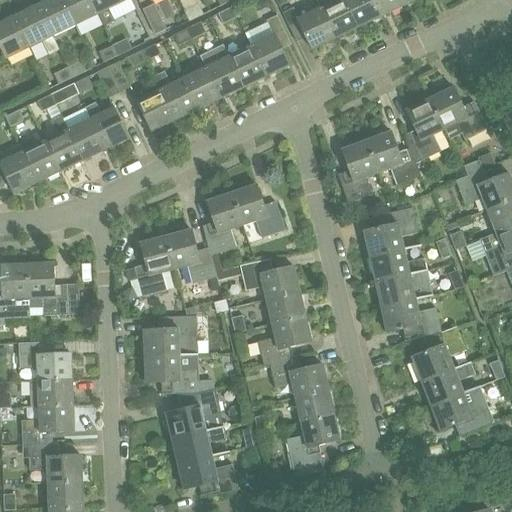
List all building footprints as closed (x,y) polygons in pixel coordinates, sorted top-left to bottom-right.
[(62,0),(52,0),(39,7),(54,38),(54,37),(76,27),(62,0)] [(90,0),(62,0),(76,27),(98,16),(90,0)] [(119,0),(90,0),(98,16),(98,15),(104,27),(115,22),(109,10),(121,4),(119,0)] [(316,0),(321,9),(336,40),(359,29),(345,0),(340,0),(332,4),(330,0),(316,0)] [(345,0),(359,29),(381,18),(372,0),(345,0)] [(372,0),(381,18),(404,7),(400,0),(372,0)] [(307,39),(313,51),(336,40),(321,9),(299,20),(291,3),(280,9),(297,44),(307,39)] [(143,10),(155,36),(167,30),(155,4),(143,10)] [(185,12),(190,22),(204,15),(199,5),(198,5),(185,11),(185,12)] [(15,18),(30,49),(43,43),(49,56),(60,51),(54,37),(54,38),(39,7),(15,18)] [(218,15),(223,25),(238,18),(233,7),(218,15)] [(252,48),(267,79),(290,68),(281,51),(292,46),(278,17),(267,23),(274,38),(252,48)] [(0,25),(0,45),(7,60),(30,49),(15,18),(0,25)] [(187,30),(192,40),(206,33),(201,23),(187,30)] [(173,36),(178,47),(192,40),(187,30),(173,36)] [(125,40),(113,46),(118,57),(129,51),(125,40)] [(141,52),(146,63),(161,55),(156,45),(141,52)] [(104,64),(118,57),(113,46),(99,53),(104,64)] [(229,59),(244,90),(267,79),(252,48),(229,59)] [(128,58),(133,69),(146,63),(141,52),(128,58)] [(206,70),(221,101),(244,90),(229,59),(206,70)] [(68,68),(73,78),(87,71),(82,61),(68,68)] [(107,68),(119,94),(132,88),(119,62),(107,68)] [(54,75),(59,85),(73,78),(68,68),(54,75)] [(97,73),(109,99),(119,94),(107,68),(97,73)] [(184,81),(198,112),(221,101),(206,70),(184,81)] [(161,92),(176,123),(198,112),(184,81),(171,87),(164,72),(153,78),(161,92)] [(74,84),(50,96),(55,106),(79,94),(74,84)] [(430,100),(445,130),(457,124),(465,140),(487,130),(473,103),(462,109),(453,89),(430,100)] [(137,104),(152,134),(176,123),(161,92),(137,104)] [(37,102),(43,112),(55,106),(50,96),(37,102)] [(406,137),(411,150),(417,164),(441,152),(433,136),(445,130),(430,100),(407,112),(417,132),(406,137)] [(88,123),(103,153),(129,140),(115,111),(102,117),(99,109),(88,114),(92,122),(88,123)] [(6,117),(11,128),(25,121),(20,111),(6,117)] [(62,136),(76,166),(103,153),(88,123),(70,132),(62,117),(51,122),(59,138),(62,136)] [(367,143),(379,175),(392,170),(399,187),(422,178),(417,164),(411,150),(400,154),(392,134),(367,143)] [(35,149),(49,179),(76,166),(62,136),(59,138),(35,149)] [(9,162),(23,191),(49,179),(35,149),(34,149),(30,141),(20,146),(24,154),(9,162)] [(339,177),(350,205),(373,196),(366,180),(379,175),(367,143),(343,152),(351,172),(339,177)] [(469,178),(484,172),(479,161),(465,167),(469,178)] [(0,187),(9,183),(15,195),(23,191),(9,162),(1,166),(0,164),(0,187)] [(487,212),(511,201),(511,183),(508,175),(488,183),(484,172),(469,178),(456,183),(465,206),(482,199),(487,212)] [(233,196),(244,228),(257,224),(262,240),(285,233),(276,203),(264,208),(258,187),(233,196)] [(213,257),(217,273),(223,272),(217,255),(237,249),(232,232),(244,228),(233,196),(209,204),(215,225),(204,228),(209,250),(210,250),(212,257),(213,257)] [(511,228),(511,201),(487,212),(496,234),(496,235),(511,228)] [(365,234),(372,260),(405,252),(402,238),(420,234),(414,210),(377,218),(380,230),(365,234)] [(511,228),(496,235),(496,234),(480,240),(485,254),(485,255),(494,278),(507,272),(507,273),(511,270),(511,228)] [(219,282),(217,273),(213,257),(212,257),(210,250),(209,250),(198,253),(192,232),(167,239),(175,270),(188,267),(193,285),(210,280),(213,292),(220,290),(218,282),(219,282)] [(450,236),(456,251),(467,247),(461,232),(450,236)] [(162,274),(175,270),(167,239),(142,245),(147,266),(136,270),(139,280),(143,298),(167,291),(162,274)] [(436,243),(443,260),(452,256),(445,239),(436,243)] [(372,260),(377,285),(428,272),(425,259),(408,263),(405,252),(372,260)] [(264,287),(268,302),(300,294),(294,268),(273,273),(270,261),(223,272),(217,273),(219,282),(243,276),(247,292),(264,287)] [(55,264),(29,265),(30,300),(44,299),(44,317),(81,316),(80,286),(56,287),(55,264)] [(3,288),(0,287),(0,326),(6,327),(6,319),(31,318),(30,300),(29,265),(2,266),(3,288)] [(130,282),(139,280),(136,270),(127,272),(130,282)] [(449,275),(456,291),(465,287),(458,271),(449,275)] [(377,285),(383,309),(417,301),(416,299),(434,295),(431,284),(428,272),(377,285)] [(268,302),(274,326),(306,319),(300,294),(268,302)] [(415,341),(422,339),(424,339),(442,334),(437,309),(420,313),(417,301),(383,309),(389,334),(403,331),(406,343),(415,341)] [(232,319),(236,334),(247,331),(243,316),(232,319)] [(145,332),(146,358),(199,356),(199,343),(198,317),(160,319),(160,332),(145,332)] [(264,368),(271,366),(294,361),(291,348),(312,343),(306,319),(274,326),(277,339),(258,343),(264,368)] [(414,359),(424,384),(456,371),(456,370),(451,358),(467,352),(458,328),(442,334),(424,339),(422,339),(427,354),(414,359)] [(39,384),(73,383),(72,356),(49,357),(49,344),(19,345),(20,370),(38,369),(39,382),(39,384)] [(163,396),(178,395),(178,394),(178,395),(201,394),(217,391),(214,381),(200,382),(200,369),(199,356),(146,358),(147,385),(162,384),(163,396)] [(293,386),(296,400),(329,392),(323,366),(302,371),(299,359),(294,360),(294,361),(271,366),(271,368),(276,390),(293,386)] [(490,365),(496,381),(506,378),(499,361),(490,365)] [(243,366),(245,371),(259,367),(258,362),(243,366)] [(456,371),(424,384),(433,408),(464,396),(464,394),(460,383),(476,376),(472,363),(456,370),(456,371)] [(74,408),(73,383),(39,384),(39,382),(31,382),(32,409),(40,408),(40,409),(74,408)] [(481,388),(464,394),(464,396),(433,408),(442,431),(456,426),(460,437),(495,424),(481,388)] [(166,415),(173,441),(225,429),(222,415),(217,391),(201,394),(178,395),(178,396),(182,411),(166,415)] [(296,400),(302,424),(335,416),(329,392),(296,400)] [(0,393),(0,409),(11,408),(11,393),(0,393)] [(54,447),(54,446),(53,435),(75,434),(74,408),(40,409),(41,422),(23,423),(23,447),(23,448),(30,448),(54,447)] [(255,418),(259,434),(270,431),(266,416),(255,418)] [(293,465),(297,478),(324,472),(322,461),(323,461),(320,447),(341,442),(335,416),(302,424),(305,436),(288,441),(293,465)] [(173,441),(179,465),(213,457),(210,445),(228,441),(225,429),(173,441)] [(242,431),(246,449),(256,447),(252,429),(242,431)] [(60,446),(54,446),(54,447),(30,448),(23,448),(24,459),(30,459),(31,472),(49,471),(50,485),(83,484),(82,458),(61,458),(60,446)] [(200,487),(203,500),(240,492),(234,466),(216,470),(213,457),(179,465),(185,490),(200,487)] [(50,485),(50,511),(84,510),(83,484),(50,485)] [(5,511),(16,511),(16,495),(4,496),(5,511)]
